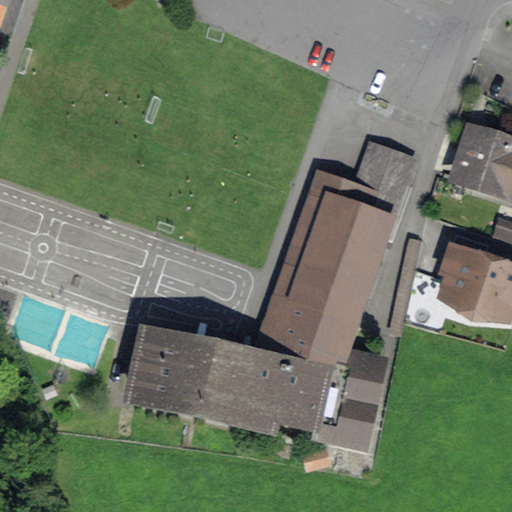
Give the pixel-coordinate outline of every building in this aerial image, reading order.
[(458,178),(505,194),(511,172),(511,132),(504,130),(500,145),(472,136),(458,178)] [(411,164),(372,150),(356,196),(355,197),(394,211),(411,164)] [(260,357),(258,366),(170,348),(171,345),(146,339),(133,399),(271,429),(273,423),(314,432),(313,436),(364,448),(382,365),(342,356),(354,323),(394,211),(355,197),(356,196),(318,182),(297,241),(313,247),(280,346),(276,361),(260,357)] [(511,242),(511,226),(500,222),(496,237),(511,242)] [(419,241),(410,239),(389,335),(402,338),(423,241),(419,241)] [(502,322),(511,292),(511,274),(465,259),(451,299),(476,308),(472,320),(502,322)] [(307,475),(334,467),(329,449),(302,457),(307,475)]
